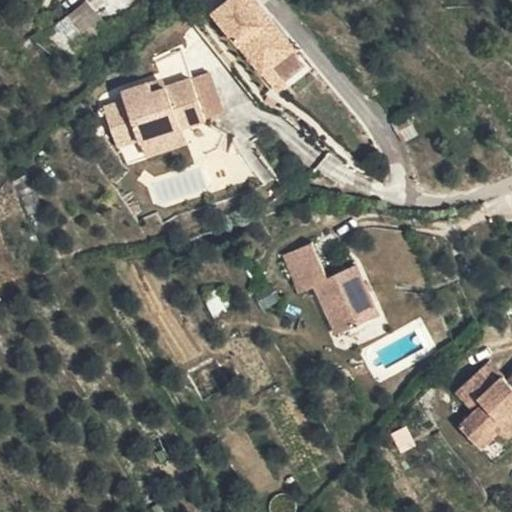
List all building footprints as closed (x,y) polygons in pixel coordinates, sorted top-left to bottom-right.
[(148,100),(165,96),(161,84),(145,90),(148,100)] [(136,154),(177,139),(202,129),(188,89),(165,96),(148,100),(145,90),(120,99),(136,154)] [(397,126),(405,150),(423,144),(417,119),(397,126)] [(181,152),(177,139),(136,154),(140,167),(181,152)] [(317,289),(333,282),(318,244),(290,256),(305,293),(317,289)] [(362,269),(333,282),(317,289),(337,340),(383,321),(362,269)] [(483,366),(473,379),(488,392),(498,380),(483,366)] [(488,392),(473,379),(444,413),(467,433),(454,447),(478,467),(493,448),(489,444),(502,427),(511,415),(511,381),(507,388),(498,380),(488,392)] [(489,444),(493,448),(502,456),(511,443),(511,436),(502,427),(489,444)]
